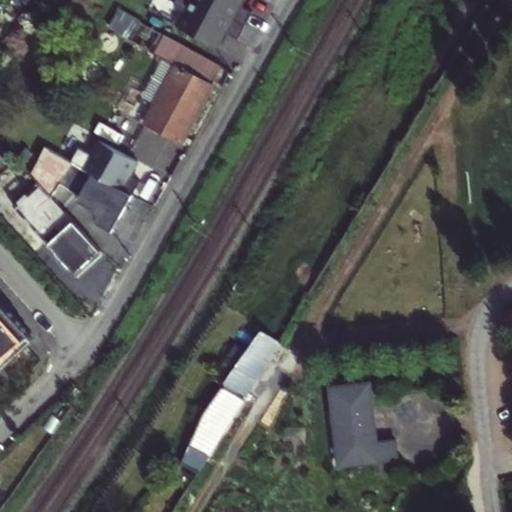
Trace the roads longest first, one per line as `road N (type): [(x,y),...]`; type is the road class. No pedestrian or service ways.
road 1 (residential): [(86,352),(286,0)]
road 2 (residential): [(0,260),(86,352)]
road 3 (residential): [(0,436),(86,352)]
